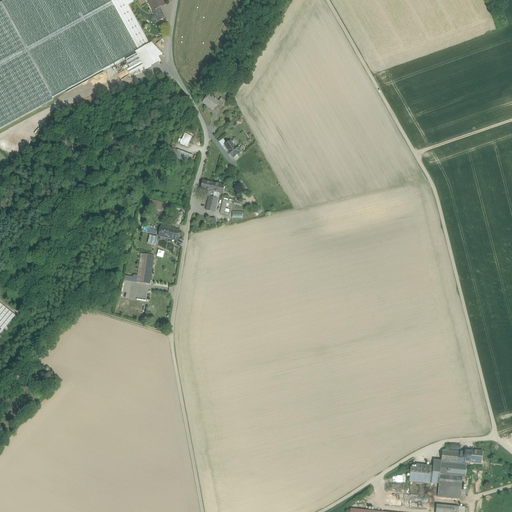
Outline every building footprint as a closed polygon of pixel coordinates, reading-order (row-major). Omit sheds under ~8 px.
[(0,2),(0,128),(53,100),(52,98),(150,44),(128,5),(125,0),(5,0),(0,3),(0,2)] [(165,5),(162,0),(147,0),(153,11),(154,11),(160,7),(165,5)] [(160,7),(154,11),(153,11),(152,11),(158,21),(165,17),(160,7)] [(137,55),(126,60),(130,68),(141,62),(137,55)] [(215,99),(209,95),(207,97),(204,101),(203,102),(213,111),(216,107),(219,103),(218,102),(216,100),(216,99),(215,99)] [(227,102),(221,98),(218,102),(219,103),(216,107),(220,110),(227,102)] [(186,134),(181,144),(187,147),(192,137),(186,134)] [(0,139),(0,145),(11,157),(18,151),(4,136),(0,139)] [(231,142),(231,141),(229,142),(225,145),(231,154),(237,149),(234,146),(237,144),(234,140),(231,142)] [(239,147),(237,149),(231,154),(233,158),(238,154),(242,152),(239,147)] [(189,154),(178,150),(175,158),(186,162),(189,154)] [(213,183),(204,181),(203,181),(201,189),(204,189),(203,193),(205,193),(204,195),(209,197),(213,198),(213,197),(215,192),(211,191),(213,183)] [(217,183),(217,184),(213,183),(211,191),(215,192),(213,197),(218,198),(219,193),(222,193),(223,187),(224,187),(224,186),(220,185),(220,184),(217,183)] [(213,198),(209,197),(206,211),(214,212),(218,198),(213,197),(213,198)] [(158,202),(150,199),(148,206),(156,209),(158,202)] [(164,204),(158,202),(156,209),(162,211),(163,208),(164,204)] [(157,228),(143,225),(141,231),(155,235),(157,228)] [(180,231),(161,226),(159,236),(178,241),(180,231)] [(158,237),(150,235),(148,244),(156,245),(158,237)] [(154,256),(141,254),(137,282),(150,284),(154,256)] [(0,333),(15,315),(0,302),(0,333)] [(456,451),(442,450),(441,462),(455,464),(456,451)] [(483,451),(471,450),(471,451),(470,461),(470,462),(481,463),(483,451)] [(465,452),(456,451),(455,464),(464,465),(464,464),(464,461),(465,452)] [(441,462),(433,461),(433,466),(431,483),(439,484),(440,475),(441,462)] [(455,464),(441,462),(440,475),(462,477),(465,477),(466,465),(464,464),(464,465),(455,464)] [(433,466),(416,464),(416,468),(412,467),(411,468),(410,469),(409,481),(431,483),(433,466)] [(462,477),(440,475),(439,484),(461,487),(462,477)] [(461,487),(439,484),(437,497),(460,499),(460,496),(461,490),(461,487)]
